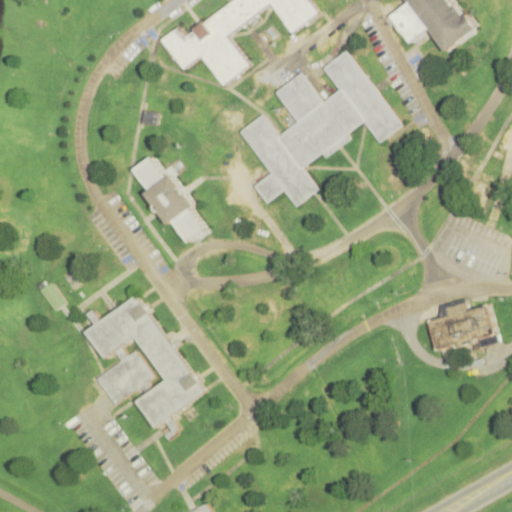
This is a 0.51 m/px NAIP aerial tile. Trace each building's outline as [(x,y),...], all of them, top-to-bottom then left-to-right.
[(165,40),(182,27),(189,36),(236,0),(310,0),(320,13),(294,33),(272,3),(229,36),(252,66),(226,85),(203,56),(186,69),(165,40)] [(409,0),(412,3),(394,16),(414,43),(432,29),(450,53),(481,29),(470,15),(468,17),(454,0),(409,0)] [(406,125),(350,51),(327,68),(343,89),(327,102),(305,73),(279,93),(301,122),(283,136),(267,114),(243,132),(275,173),(258,186),(271,203),(288,190),(301,206),(323,189),(307,167),(326,153),(330,157),(355,138),(351,133),(367,121),(384,142),(406,125)] [(159,125),(161,113),(146,110),(144,123),(159,125)] [(192,242),(209,230),(193,210),(198,206),(176,176),(178,175),(172,167),(166,172),(155,158),(138,170),(154,191),(150,194),(173,225),(177,222),(192,242)] [(44,291),(54,282),(68,303),(58,312),(44,291)] [(160,427),(170,420),(178,431),(183,427),(175,416),(182,411),(189,420),(198,413),(191,404),(209,391),(138,295),(104,320),(96,310),(91,313),(99,324),(89,331),(108,357),(137,335),(170,379),(141,401),(160,427)] [(433,320),(441,350),(444,349),(446,356),(461,352),(460,349),(466,347),(467,351),(502,341),(491,304),(472,309),(470,302),(450,307),(452,314),(433,320)] [(119,403),(156,375),(137,350),(100,378),(119,403)] [(192,511),(215,511),(210,502),(192,511)]
